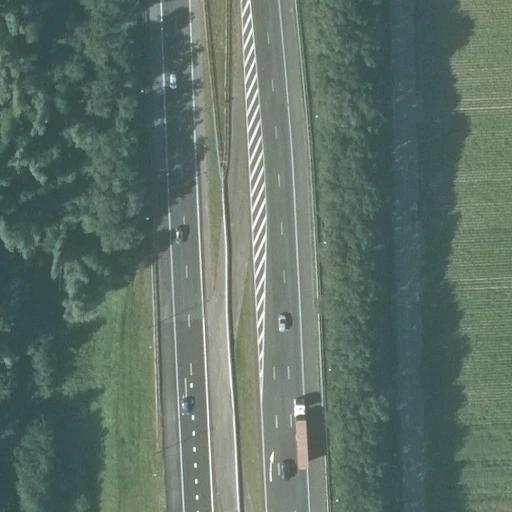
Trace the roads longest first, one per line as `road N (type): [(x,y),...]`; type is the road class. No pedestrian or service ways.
road 1 (motorway): [(294,511),(263,0)]
road 2 (motorway): [(174,0),(198,511)]
